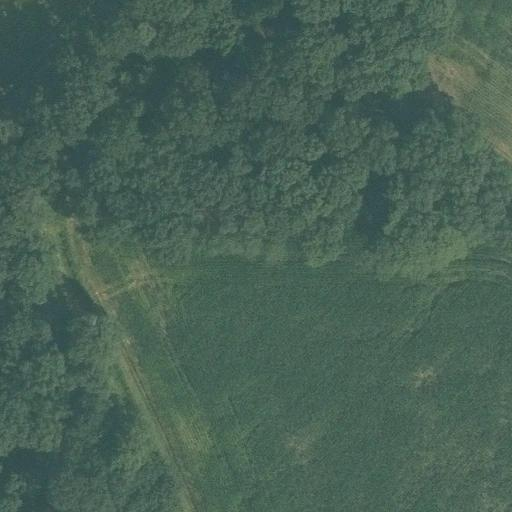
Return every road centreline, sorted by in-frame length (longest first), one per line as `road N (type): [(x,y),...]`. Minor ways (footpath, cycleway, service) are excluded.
road 1 (track): [(511,210),(49,213)]
road 2 (track): [(511,176),(285,0)]
road 3 (track): [(0,117),(106,0)]
